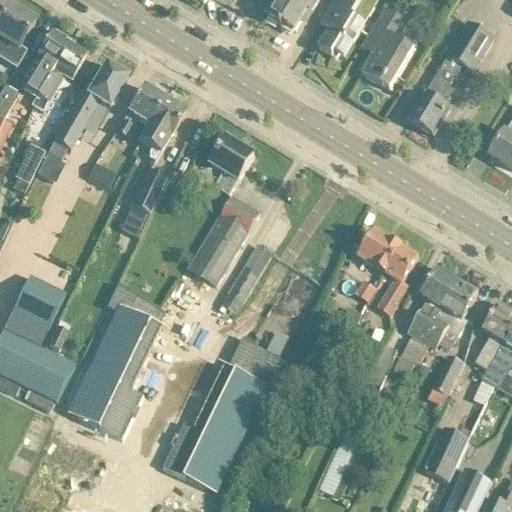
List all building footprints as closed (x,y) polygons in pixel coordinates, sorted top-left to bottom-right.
[(309,12),(312,14),(320,0),(280,0),(268,20),(279,27),(278,29),(282,31),(284,27),(295,34),(309,12)] [(336,0),(329,13),(339,19),(319,51),(335,61),(338,57),(345,61),(381,2),(380,0),(336,0)] [(35,25),(9,9),(0,23),(0,62),(16,72),(27,54),(20,50),(35,25)] [(386,11),(369,40),(380,46),(362,77),(390,94),(415,52),(398,42),(409,24),(386,11)] [(469,26),(410,125),(434,139),(451,111),(441,105),(461,71),(471,77),(479,65),(493,41),(469,26)] [(37,99),(58,65),(69,46),(63,42),(65,39),(57,34),(55,37),(52,35),(20,88),(37,99)] [(88,57),(69,46),(58,65),(37,99),(32,108),(43,115),(64,80),(71,85),(88,57)] [(116,100),(128,81),(106,68),(87,98),(82,95),(47,157),(60,165),(68,153),(70,155),(98,106),(111,114),(117,104),(116,100)] [(8,89),(0,101),(0,121),(4,124),(20,97),(8,89)] [(164,104),(143,91),(116,136),(126,142),(133,130),(128,127),(132,119),(148,129),(164,104)] [(164,104),(148,129),(160,136),(149,155),(149,162),(155,166),(185,116),(181,114),(181,109),(172,104),(168,106),(164,104)] [(511,124),(491,159),(511,172),(511,124)] [(230,200),(255,159),(227,142),(211,168),(224,176),(215,191),(230,200)] [(45,155),(30,148),(15,181),(29,188),(45,155)] [(45,159),(37,174),(52,182),(60,167),(45,159)] [(94,168),(88,181),(95,184),(101,171),(94,168)] [(150,173),(133,211),(150,219),(168,181),(150,173)] [(380,275),(397,247),(375,233),(358,261),(380,275)] [(403,287),(419,261),(397,247),(380,275),(394,283),(376,311),(390,320),(409,291),(403,287)] [(244,307),(272,258),(259,250),(229,298),(244,307)] [(272,266),(268,273),(278,279),(282,273),(272,266)] [(408,337),(422,345),(457,284),(437,272),(421,300),(428,304),(408,337)] [(29,280),(11,317),(48,334),(65,298),(29,280)] [(295,290),(305,296),(311,286),(301,280),(295,290)] [(422,345),(436,353),(448,332),(459,338),(466,326),(462,323),(478,296),(457,284),(422,345)] [(376,292),(363,285),(356,299),(369,306),(376,292)] [(122,307),(70,417),(125,443),(146,398),(135,393),(166,328),(122,307)] [(482,335),(491,340),(474,368),(486,375),(497,357),(511,330),(511,314),(498,307),(482,335)] [(349,313),(335,346),(346,352),(361,318),(349,313)] [(511,330),(497,357),(486,375),(483,381),(497,390),(511,364),(511,330)] [(3,334),(0,339),(0,378),(57,406),(75,370),(3,334)] [(397,356),(385,350),(367,390),(379,395),(397,356)] [(462,368),(448,361),(432,391),(445,398),(462,368)] [(184,426),(163,471),(218,497),(270,387),(225,366),(195,432),(184,426)] [(468,419),(459,438),(469,442),(478,423),(468,419)] [(459,438),(447,433),(427,478),(451,489),(471,443),(469,442),(459,438)] [(336,499),(352,456),(338,451),(322,494),(336,499)] [(446,511),(478,511),(490,488),(464,476),(446,511)] [(511,511),(511,499),(504,496),(499,506),(490,501),(484,511),(511,511)]
